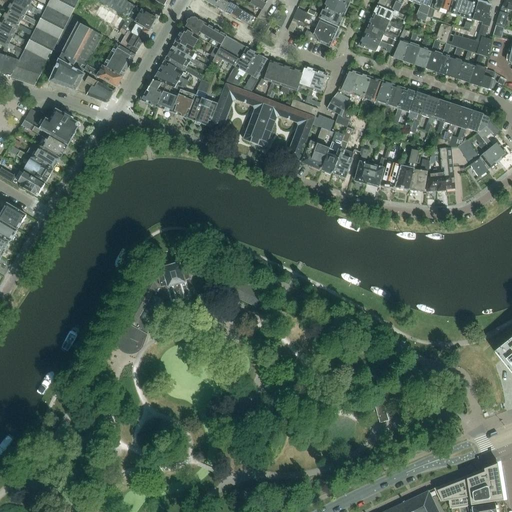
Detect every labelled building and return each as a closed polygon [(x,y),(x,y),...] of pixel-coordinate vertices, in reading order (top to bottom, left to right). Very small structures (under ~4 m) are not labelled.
[(19,61),(11,77),(12,77),(13,77),(19,79),(20,80),(26,82),(28,82),(34,84),(35,85),(36,85),(38,80),(53,50),(71,15),(79,0),(50,0),(24,51),(23,54),(19,61)] [(12,0),(12,1),(28,10),(40,17),(42,12),(30,6),(33,0),(12,0)] [(96,0),(128,19),(121,29),(124,31),(131,20),(134,22),(145,28),(149,31),(150,30),(149,30),(154,22),(156,19),(144,11),(142,10),(134,5),(132,4),(124,0),(96,0)] [(204,0),(216,7),(225,12),(227,13),(232,4),(226,0),(225,0),(224,0),(204,0)] [(266,4),(266,3),(262,1),(260,0),(251,0),(250,3),(262,10),(263,9),(265,4),(266,5),(266,4)] [(323,0),(326,1),(323,7),(344,16),(349,5),(336,0),(323,0)] [(379,0),(378,4),(383,6),(385,6),(392,9),(395,4),(387,1),(387,0),(379,0)] [(392,9),(392,10),(399,12),(404,0),(407,0),(412,2),(412,0),(396,0),(395,4),(392,9)] [(425,22),(427,17),(431,2),(431,0),(412,0),(412,2),(420,6),(416,15),(418,19),(425,22)] [(450,0),(433,0),(433,2),(428,17),(433,19),(435,10),(439,11),(440,10),(441,9),(448,11),(450,0)] [(478,1),(477,1),(474,0),(453,0),(450,13),(472,20),(476,6),(478,1)] [(477,6),(473,20),(482,23),(476,41),(480,42),(482,37),(483,33),(485,27),(486,26),(489,27),(492,19),(487,18),(489,10),(491,6),(487,4),(486,3),(485,1),(483,0),(480,0),(479,1),(478,1),(477,6)] [(508,10),(511,10),(511,0),(504,0),(502,7),(501,7),(496,26),(505,28),(509,14),(510,12),(508,11),(508,10)] [(12,1),(7,11),(23,19),(31,24),(35,26),(37,22),(25,16),(28,10),(12,1)] [(232,4),(227,13),(244,23),(251,27),(252,28),(258,19),(257,18),(257,19),(257,18),(250,14),(249,14),(247,13),(237,7),(232,4)] [(385,6),(383,6),(378,4),(377,6),(373,13),(390,21),(393,16),(404,20),(406,16),(399,12),(392,10),(392,9),(385,6)] [(334,25),(339,27),(344,16),(323,7),(319,18),(334,25)] [(103,36),(87,27),(79,23),(84,12),(79,9),(75,17),(71,15),(53,50),(61,54),(59,59),(74,67),(77,62),(82,65),(81,67),(84,69),(87,65),(92,56),(103,36)] [(334,38),(339,27),(334,25),(319,18),(314,16),(307,13),(302,11),(297,9),(298,10),(296,14),(295,14),(293,18),(303,23),(305,19),(309,21),(310,20),(317,23),(317,22),(318,23),(316,29),(334,38)] [(7,11),(2,20),(18,29),(30,36),(32,32),(20,25),(23,19),(7,11)] [(401,26),(390,21),(373,13),(373,15),(372,17),(372,16),(371,18),(370,18),(368,23),(369,24),(386,31),(388,26),(396,29),(401,31),(403,27),(401,26)] [(189,19),(183,28),(188,31),(197,36),(199,32),(205,23),(194,17),(191,17),(189,19)] [(293,33),(295,29),(297,24),(304,28),(306,24),(303,23),(293,18),(288,31),(288,30),(293,32),(292,33),(293,33)] [(2,20),(0,23),(0,31),(12,38),(16,40),(16,41),(21,43),(23,39),(20,37),(15,34),(18,29),(2,20)] [(131,20),(124,31),(143,42),(149,31),(145,28),(134,22),(131,20)] [(199,32),(197,36),(200,38),(207,43),(209,39),(209,40),(215,29),(205,23),(199,32)] [(442,23),(437,40),(446,43),(449,33),(450,33),(452,26),(444,24),(442,23)] [(398,37),(386,31),(369,24),(368,25),(368,27),(367,27),(364,34),(381,41),(384,36),(392,39),(396,41),(398,37)] [(505,28),(496,26),(493,36),(501,38),(505,28)] [(183,28),(176,41),(180,44),(192,51),(195,46),(200,38),(197,36),(188,31),(183,28)] [(120,44),(132,51),(136,53),(143,42),(124,31),(121,29),(120,32),(125,36),(120,44)] [(209,39),(207,43),(208,43),(209,44),(215,47),(219,49),(221,45),(224,40),(226,36),(215,29),(209,40),(209,39)] [(309,35),(307,39),(306,39),(317,44),(318,42),(330,48),(331,44),(333,43),(335,41),(334,41),(334,38),(316,29),(314,34),(310,32),(309,35)] [(407,31),(404,30),(399,39),(391,57),(403,61),(410,42),(404,40),(407,31)] [(0,31),(0,44),(4,47),(7,48),(8,49),(9,49),(13,50),(15,46),(10,43),(12,38),(0,31)] [(420,45),(415,44),(418,35),(413,33),(410,42),(403,61),(414,65),(420,45)] [(392,51),(394,47),(389,45),(381,41),(364,34),(363,36),(364,36),(363,38),(363,37),(359,46),(376,52),(379,46),(384,48),(387,49),(392,51)] [(213,62),(211,65),(218,69),(222,60),(235,67),(239,60),(226,53),(227,51),(233,40),(232,39),(231,39),(227,37),(228,37),(226,36),(224,40),(221,45),(219,49),(215,58),(213,62)] [(455,36),(452,45),(457,47),(462,49),(468,51),(472,52),(477,54),(479,54),(484,56),(489,57),(492,40),(482,37),(480,42),(476,41),(476,42),(455,36)] [(432,49),(431,49),(426,47),(430,39),(424,37),(421,45),(420,45),(414,65),(425,69),(432,49)] [(233,40),(227,51),(234,54),(240,44),(238,43),(234,41),(233,40)] [(435,40),(432,49),(425,69),(436,72),(443,53),(437,51),(440,42),(435,40)] [(176,41),(170,51),(190,62),(207,72),(209,68),(193,59),(193,60),(192,59),(195,53),(192,51),(180,44),(176,41)] [(446,43),(443,53),(436,72),(447,76),(454,57),(447,54),(447,53),(448,54),(451,45),(446,43)] [(111,52),(109,55),(129,66),(135,55),(131,52),(116,44),(111,52)] [(240,44),(234,54),(240,58),(244,52),(247,48),(245,47),(241,45),(241,44),(240,44)] [(0,73),(1,73),(7,56),(6,56),(8,49),(7,48),(4,47),(2,55),(0,53),(0,73)] [(215,47),(210,55),(215,58),(219,49),(215,47)] [(454,57),(447,76),(458,80),(465,60),(459,58),(462,49),(457,47),(454,57)] [(244,52),(240,58),(239,60),(235,67),(230,76),(226,83),(231,85),(240,70),(246,73),(257,54),(247,48),(244,52)] [(14,58),(19,61),(23,54),(16,51),(14,58)] [(167,57),(165,60),(169,62),(201,81),(201,80),(204,76),(188,66),(190,62),(170,51),(167,57)] [(458,80),(469,83),(475,64),(468,62),(471,52),(467,51),(465,60),(458,80)] [(244,88),(251,91),(258,79),(256,78),(265,64),(267,60),(257,54),(246,73),(251,76),(244,88)] [(475,64),(469,83),(480,87),(486,69),(486,68),(481,66),(484,56),(479,54),(475,64)] [(105,63),(103,66),(118,74),(123,77),(129,66),(109,55),(105,63)] [(7,56),(1,73),(11,77),(19,61),(14,58),(7,56)] [(52,77),(50,82),(75,91),(76,90),(80,91),(79,93),(80,93),(87,95),(106,103),(109,101),(115,91),(86,75),(87,75),(83,72),(74,67),(59,59),(57,64),(58,65),(56,68),(52,77)] [(160,68),(160,69),(177,78),(180,80),(179,81),(183,83),(185,83),(188,85),(188,84),(190,82),(188,81),(181,77),(184,72),(168,64),(164,61),(164,62),(160,68)] [(270,61),(264,80),(272,83),(271,84),(269,88),(273,89),(275,84),(282,64),(281,63),(281,65),(270,61)] [(77,62),(74,67),(83,72),(84,70),(84,69),(81,67),(82,65),(77,62)] [(282,64),(275,84),(283,86),(282,88),(280,92),(284,93),(293,67),(292,67),(292,68),(282,65),(282,64)] [(84,69),(84,70),(112,85),(116,88),(117,87),(116,87),(117,85),(118,85),(119,84),(119,83),(122,78),(123,77),(118,74),(103,66),(102,65),(99,71),(87,65),(84,69)] [(293,67),(284,93),(288,94),(289,90),(288,90),(289,88),(297,91),(303,72),(293,69),(293,67)] [(305,67),(303,72),(297,91),(301,93),(302,89),(301,89),(302,87),(310,89),(316,69),(316,71),(305,67)] [(153,80),(162,83),(166,85),(181,90),(182,91),(183,88),(184,88),(181,87),(177,85),(179,81),(180,80),(177,78),(160,69),(159,71),(155,77),(153,80)] [(321,93),(323,88),(327,74),(316,71),(317,69),(316,69),(310,89),(308,95),(311,96),(313,92),(312,92),(313,90),(321,93)] [(491,91),(495,73),(486,69),(480,87),(491,91)] [(348,70),(345,77),(339,91),(343,93),(352,95),(358,78),(359,74),(348,70)] [(352,95),(355,96),(363,99),(371,77),(359,74),(358,78),(352,95)] [(371,77),(363,99),(371,101),(367,112),(371,114),(373,109),(381,86),(382,81),(371,77)] [(162,83),(153,80),(149,86),(149,87),(158,90),(158,89),(160,87),(162,83)] [(211,122),(218,104),(209,100),(209,99),(207,98),(205,99),(210,86),(209,84),(209,83),(208,82),(207,82),(206,81),(201,80),(201,81),(199,85),(198,89),(196,95),(189,114),(187,118),(188,119),(195,121),(195,122),(196,122),(197,121),(200,122),(200,123),(200,124),(201,124),(201,123),(208,126),(209,127),(211,122)] [(382,81),(381,86),(373,109),(378,110),(380,104),(387,106),(394,85),(382,81)] [(256,144),(256,145),(264,148),(265,147),(265,148),(276,118),(278,117),(280,116),(297,123),(298,124),(298,126),(287,156),(288,156),(299,160),(299,161),(301,156),(307,140),(311,128),(316,117),(319,109),(293,100),(290,107),(231,85),(226,83),(218,104),(211,122),(209,127),(210,127),(214,128),(221,131),(222,131),(233,101),(234,101),(236,100),(253,106),(254,108),(255,110),(243,140),(244,140),(252,143),(253,143),(254,143),(255,144),(256,144)] [(165,89),(163,91),(164,91),(169,93),(171,87),(166,85),(165,89)] [(405,89),(394,85),(387,106),(382,119),(387,121),(391,107),(398,109),(398,110),(405,89)] [(149,87),(144,95),(142,95),(140,98),(141,100),(141,101),(142,101),(149,104),(149,105),(150,106),(155,108),(156,107),(157,107),(164,91),(163,91),(158,89),(158,90),(149,87)] [(410,113),(410,112),(415,98),(417,93),(405,89),(398,110),(398,109),(393,123),(397,125),(402,111),(410,113)] [(186,118),(187,118),(189,114),(196,95),(182,91),(181,90),(181,91),(178,97),(174,108),(172,113),(179,115),(178,116),(186,118)] [(176,96),(169,93),(164,91),(157,107),(172,113),(178,97),(176,96)] [(333,98),(337,100),(346,105),(347,106),(347,105),(348,103),(349,100),(337,92),(333,98)] [(422,116),(421,115),(426,101),(428,96),(417,93),(415,98),(410,112),(418,114),(417,116),(416,116),(415,119),(414,119),(411,128),(409,132),(415,134),(417,128),(422,116)] [(433,119),(439,100),(428,96),(426,101),(421,115),(422,116),(429,118),(426,128),(424,132),(428,133),(430,128),(431,125),(432,124),(433,119)] [(333,98),(327,109),(338,115),(342,117),(344,109),(346,105),(337,100),(333,98)] [(438,128),(437,132),(441,133),(444,123),(449,109),(450,104),(439,100),(433,119),(440,122),(438,128)] [(439,149),(446,149),(448,148),(452,136),(454,128),(460,112),(461,107),(450,104),(449,109),(444,123),(450,125),(445,140),(439,139),(435,150),(439,149)] [(466,130),(466,129),(466,128),(470,116),(472,111),(461,107),(460,112),(454,128),(452,136),(458,138),(461,128),(466,130)] [(49,108),(40,124),(43,125),(46,120),(47,118),(50,119),(55,112),(49,108)] [(31,109),(25,120),(30,123),(31,123),(37,112),(31,109)] [(39,123),(36,127),(39,128),(40,129),(68,146),(68,145),(76,133),(75,132),(77,128),(78,126),(77,122),(72,120),(73,118),(64,112),(63,113),(56,109),(55,112),(50,119),(47,118),(46,120),(43,125),(40,124),(39,123)] [(338,115),(335,123),(344,126),(347,127),(350,121),(353,114),(344,109),(342,117),(338,115)] [(466,128),(466,129),(477,133),(477,134),(484,129),(486,126),(487,125),(490,118),(483,115),(472,111),(470,116),(466,128)] [(37,112),(31,123),(32,124),(31,124),(35,126),(36,127),(39,123),(43,116),(37,112)] [(316,117),(314,125),(331,131),(334,121),(320,115),(319,118),(316,117)] [(25,120),(22,126),(26,128),(42,137),(38,145),(60,158),(61,158),(68,146),(40,129),(39,128),(36,127),(35,126),(31,124),(25,120)] [(487,125),(486,126),(488,128),(491,131),(495,127),(490,122),(487,125)] [(477,134),(499,161),(508,154),(498,142),(494,145),(493,146),(485,136),(491,131),(488,128),(486,126),(484,129),(477,134)] [(309,164),(308,167),(309,164),(312,166),(311,167),(310,167),(311,168),(321,171),(322,169),(323,165),(328,154),(330,149),(323,146),(328,131),(322,129),(316,143),(308,164),(309,164)] [(474,136),(473,137),(476,140),(479,144),(478,146),(480,148),(484,153),(480,156),(486,164),(490,168),(489,168),(489,169),(499,161),(477,134),(474,136)] [(335,169),(333,173),(338,175),(338,176),(338,177),(339,177),(339,178),(340,178),(341,178),(341,179),(342,179),(343,179),(343,178),(344,178),(345,178),(347,173),(350,164),(350,163),(350,161),(351,161),(352,160),(351,159),(353,153),(346,150),(350,137),(345,135),(344,135),(339,149),(336,156),(339,157),(335,169)] [(14,139),(11,145),(18,150),(22,144),(14,139)] [(301,156),(299,161),(305,163),(304,165),(305,166),(306,163),(308,164),(316,143),(307,140),(301,156)] [(465,158),(470,165),(480,159),(470,145),(467,141),(461,145),(458,147),(459,148),(465,158)] [(323,165),(322,169),(325,171),(325,172),(330,175),(331,173),(333,173),(335,169),(339,157),(336,156),(339,149),(340,145),(332,142),(330,149),(328,154),(323,165)] [(60,158),(38,145),(37,144),(30,156),(53,170),(58,162),(60,158)] [(18,150),(11,145),(7,150),(18,156),(21,151),(18,150)] [(446,149),(439,149),(440,157),(440,161),(441,169),(441,173),(444,173),(445,185),(446,190),(454,189),(455,189),(453,172),(451,148),(448,148),(446,149)] [(358,172),(355,181),(366,184),(371,164),(366,163),(369,151),(361,149),(360,153),(360,154),(361,155),(357,169),(358,170),(358,172)] [(401,166),(395,188),(409,189),(419,151),(412,150),(408,163),(410,163),(409,167),(401,166)] [(53,171),(53,170),(30,156),(21,151),(18,156),(24,160),(22,163),(26,165),(24,169),(45,182),(46,183),(53,171)] [(386,167),(381,186),(383,186),(384,187),(388,188),(389,187),(393,187),(400,165),(400,164),(400,161),(396,160),(395,163),(392,162),(394,153),(390,152),(388,159),(388,161),(387,161),(385,167),(386,167)] [(371,164),(366,184),(374,187),(375,185),(378,186),(378,188),(379,185),(384,167),(385,167),(387,161),(388,161),(388,159),(384,158),(381,158),(379,166),(371,164)] [(487,170),(480,159),(470,165),(478,177),(480,175),(485,172),(488,170),(488,169),(487,170)] [(414,170),(410,189),(424,191),(428,171),(429,162),(429,161),(423,160),(420,171),(414,170)] [(39,193),(45,184),(19,169),(15,177),(2,169),(0,172),(0,175),(20,188),(20,187),(35,196),(37,192),(39,193)] [(429,174),(427,192),(437,191),(437,173),(436,169),(433,169),(434,173),(435,174),(429,174)] [(441,169),(436,169),(437,173),(437,191),(437,192),(446,191),(446,190),(445,185),(444,173),(441,173),(441,169)] [(0,219),(17,230),(22,222),(26,216),(26,215),(1,200),(0,202),(0,219)] [(0,235),(10,241),(10,242),(14,235),(15,235),(18,230),(17,230),(0,219),(0,235)] [(0,258),(1,259),(6,250),(5,249),(10,241),(0,235),(0,258)] [(142,292),(142,293),(141,295),(140,294),(138,298),(139,298),(137,301),(136,302),(137,302),(135,304),(134,305),(135,305),(133,308),(133,309),(131,311),(131,312),(129,315),(127,319),(125,319),(116,335),(120,336),(119,340),(120,344),(122,348),(126,350),(130,351),(135,350),(138,348),(141,344),(144,345),(145,342),(146,338),(147,335),(148,332),(148,331),(150,325),(151,322),(149,322),(160,301),(162,302),(163,301),(164,300),(165,299),(166,298),(168,297),(171,296),(172,298),(188,294),(187,291),(189,291),(190,291),(192,291),(194,291),(195,291),(197,291),(198,292),(199,291),(197,291),(196,290),(194,290),(193,287),(199,276),(206,280),(210,282),(209,283),(221,289),(221,290),(223,291),(224,291),(227,292),(227,293),(229,294),(229,293),(232,294),(232,295),(234,296),(235,296),(237,297),(238,298),(239,299),(240,299),(243,300),(243,301),(245,302),(246,301),(265,311),(267,306),(266,305),(268,302),(269,303),(270,302),(271,298),(258,291),(257,290),(256,289),(255,290),(252,288),(252,287),(250,287),(249,287),(247,286),(246,285),(245,284),(244,284),(241,283),(241,282),(239,281),(238,282),(236,280),(236,279),(234,279),(233,279),(230,278),(230,277),(228,276),(227,276),(225,275),(225,274),(223,273),(222,274),(215,271),(215,272),(195,263),(187,265),(187,263),(180,265),(180,263),(162,268),(163,270),(156,272),(157,274),(151,275),(142,292)] [(511,337),(494,352),(500,359),(509,370),(511,374),(511,337)] [(380,423),(389,421),(382,395),(372,398),(380,423)] [(259,419),(258,414),(257,410),(253,407),(252,406),(252,407),(251,408),(248,413),(245,411),(242,416),(244,417),(241,422),(240,423),(240,424),(241,424),(241,425),(245,427),(254,426),(259,419)] [(496,464),(433,489),(440,502),(448,500),(449,509),(471,505),(472,507),(495,504),(494,502),(498,501),(505,500),(503,492),(499,466),(499,463),(496,464)] [(438,511),(428,491),(384,511),(438,511)] [(496,511),(495,503),(495,504),(472,507),(472,511),(496,511)]
